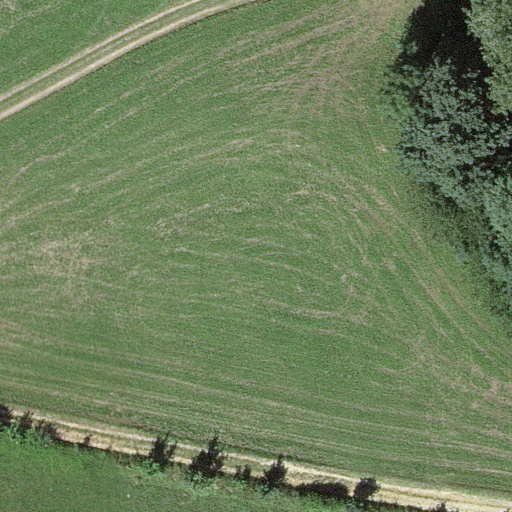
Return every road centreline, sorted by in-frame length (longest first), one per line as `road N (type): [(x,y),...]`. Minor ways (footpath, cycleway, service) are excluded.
road 1 (track): [(0,418),(257,478),(490,511)]
road 2 (track): [(0,107),(224,0)]
